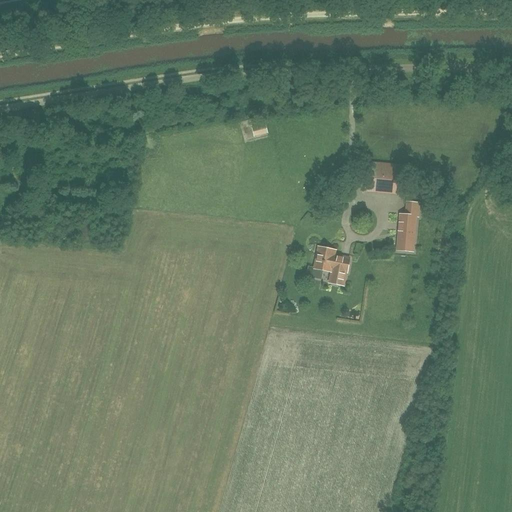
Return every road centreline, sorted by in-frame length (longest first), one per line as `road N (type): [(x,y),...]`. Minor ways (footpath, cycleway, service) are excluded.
road 1 (track): [(0,54),(254,16),(511,9)]
road 2 (track): [(0,110),(220,76),(337,70)]
road 3 (unclassified): [(511,67),(337,70)]
